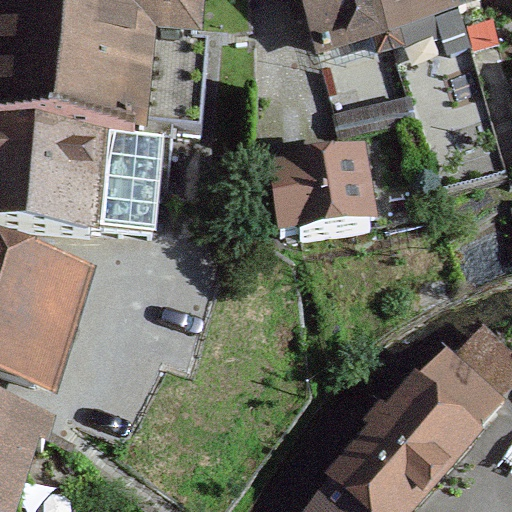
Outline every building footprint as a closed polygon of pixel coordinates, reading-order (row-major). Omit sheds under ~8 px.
[(0,0),(0,128),(151,138),(191,141),(201,0),(0,0)] [(382,0),(298,0),(317,67),(395,45),(382,0)] [(463,0),(382,0),(395,45),(470,23),(466,11),(463,0)] [(463,0),(466,11),(505,0),(463,0)] [(0,128),(0,220),(145,231),(151,138),(0,128)] [(364,159),(266,176),(279,250),(377,234),(364,159)] [(0,379),(43,393),(78,285),(0,259),(0,379)] [(416,389),(326,493),(329,498),(316,511),(425,511),(483,447),(476,441),(504,408),(499,404),(511,389),(511,357),(485,334),(453,370),(446,364),(421,393),(416,389)] [(0,425),(0,511),(13,511),(38,437),(0,425)]
